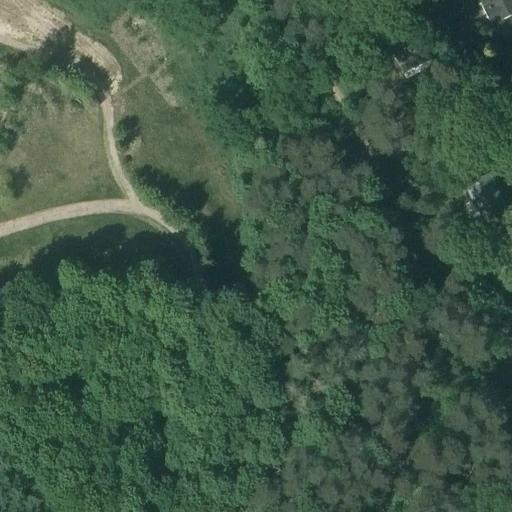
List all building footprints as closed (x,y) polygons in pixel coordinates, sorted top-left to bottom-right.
[(488,0),(493,9),(482,14),(489,24),(499,20),(501,23),(511,17),(511,1),(511,0),(488,0)] [(87,5),(77,22),(93,30),(102,14),(87,5)] [(134,24),(142,40),(136,43),(151,73),(176,61),(154,15),(134,24)] [(396,50),(389,54),(403,81),(419,73),(417,68),(420,66),(405,36),(392,43),(396,50)] [(214,122),(197,128),(204,148),(221,143),(214,122)] [(128,128),(129,145),(142,144),(141,127),(128,128)] [(490,174),(464,186),(480,219),(505,207),(490,174)] [(246,207),(236,210),(245,236),(255,232),(246,207)] [(92,264),(109,264),(109,247),(92,247),(92,264)] [(16,264),(20,281),(41,276),(36,259),(16,264)]
